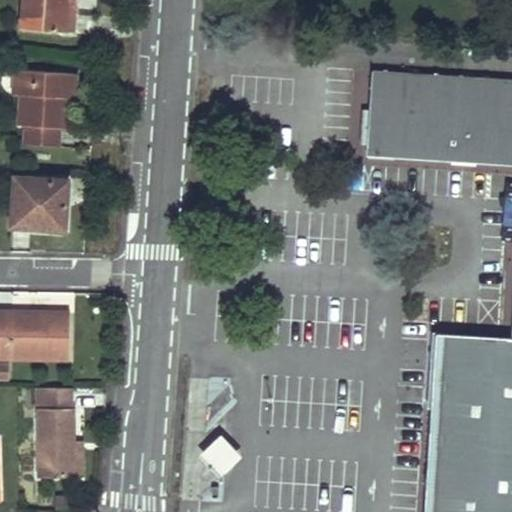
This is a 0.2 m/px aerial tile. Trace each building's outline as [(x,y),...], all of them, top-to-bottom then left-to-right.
[(26,0),(24,30),(65,33),(67,0),(26,0)] [(67,0),(65,33),(75,34),(78,0),(67,0)] [(435,511),(511,511),(511,76),(375,68),(370,147),(511,156),(511,345),(447,341),(435,511)] [(77,100),(78,77),(17,70),(14,95),(22,96),(20,125),(28,126),(25,144),(58,147),(61,128),(66,129),(69,100),(77,100)] [(359,73),(357,105),(369,106),(371,73),(359,73)] [(354,108),(352,143),(366,144),(368,109),(354,108)] [(511,163),(422,158),(421,166),(511,172),(511,163)] [(69,180),(16,176),(14,226),(66,228),(69,180)] [(71,314),(0,311),(0,356),(71,358),(71,314)] [(72,387),(39,386),(42,473),(77,472),(76,440),(73,407),(72,387)] [(239,454),(221,435),(203,452),(221,471),(239,454)] [(85,440),(76,440),(77,472),(87,472),(85,440)]
